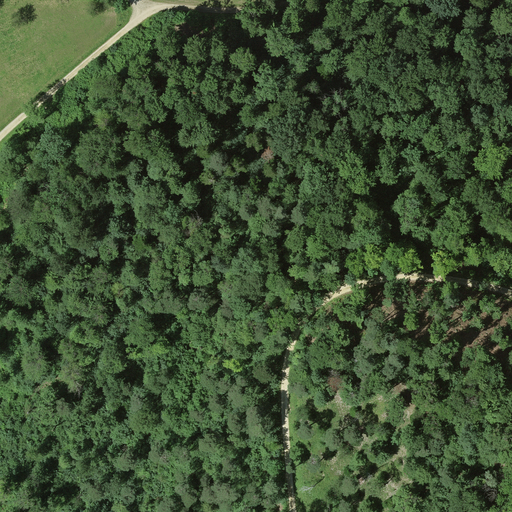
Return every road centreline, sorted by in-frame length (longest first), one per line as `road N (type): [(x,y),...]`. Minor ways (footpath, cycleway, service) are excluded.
road 1 (track): [(511,280),(407,272),(328,297),(305,317),(286,371),(295,511)]
road 2 (track): [(0,136),(149,5),(271,9),(325,0)]
